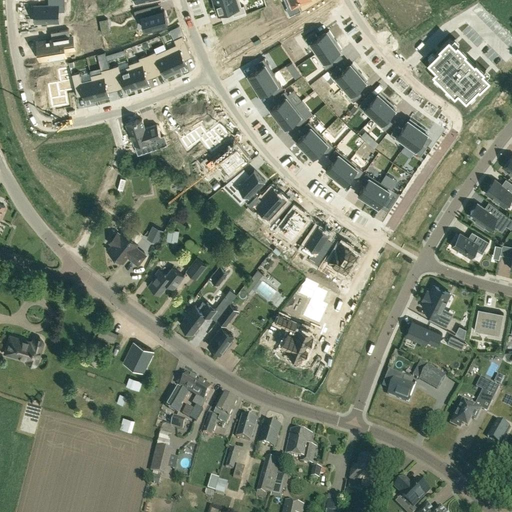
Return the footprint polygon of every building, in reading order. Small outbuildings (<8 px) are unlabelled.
[(35,5),(35,22),(59,22),(59,11),(65,11),(64,0),(48,0),(49,5),(35,5)] [(217,0),(215,1),(216,3),(214,4),(217,11),(218,11),(219,13),(232,9),(234,15),(246,11),(244,5),(242,5),(239,0),(217,0)] [(284,0),(288,6),(286,7),(290,15),(301,10),(298,3),(303,0),(284,0)] [(156,4),(140,8),(142,17),(148,15),(151,27),(153,27),(154,30),(164,27),(163,24),(174,21),(170,8),(168,9),(158,11),(156,4)] [(242,28),(226,33),(231,46),(258,36),(255,29),(244,34),(242,28)] [(47,40),(39,42),(41,58),(49,57),(50,60),(65,58),(64,49),(74,48),(72,37),(72,36),(70,36),(69,29),(51,32),(52,40),(50,40),(50,39),(49,39),(50,40),(48,40),(47,39),(47,40)] [(314,31),(305,38),(315,53),(336,39),(329,30),(328,31),(327,30),(327,31),(318,37),(314,31)] [(176,44),(166,49),(177,72),(188,66),(185,60),(192,56),(182,35),(174,39),(176,44)] [(440,48),(428,61),(436,69),(433,72),(455,95),(459,92),(467,100),(479,87),(480,89),(491,78),(484,71),(485,70),(476,61),(475,62),(466,52),(467,51),(458,42),(456,44),(449,37),(439,47),(440,48)] [(336,39),(315,53),(326,68),(335,62),(332,57),(340,51),(341,51),(341,50),(342,49),(336,39)] [(156,51),(147,54),(156,76),(163,72),(165,77),(177,72),(166,49),(157,53),(156,51)] [(139,60),(129,63),(130,66),(130,65),(138,87),(150,83),(148,79),(156,76),(147,54),(139,57),(139,60)] [(248,75),(247,76),(253,86),(274,73),(264,57),(255,63),(258,68),(248,75)] [(338,66),(329,73),(342,87),(360,71),(353,62),(351,64),(351,63),(350,63),(342,71),(338,66)] [(119,64),(110,67),(116,89),(124,87),(126,91),(138,87),(130,65),(130,66),(120,69),(119,64)] [(102,72),(91,74),(92,79),(97,99),(109,96),(108,91),(116,89),(110,67),(101,70),(102,72)] [(360,71),(342,87),(354,101),(362,94),(358,89),(366,82),(367,81),(366,81),(368,79),(360,71)] [(80,72),(72,74),(77,96),(83,94),(85,102),(97,99),(92,79),(82,82),(80,72)] [(274,73),(253,86),(259,96),(260,95),(261,95),(271,89),(274,94),(283,88),(274,73)] [(62,92),(48,94),(50,107),(63,105),(62,96),(70,95),(69,83),(61,84),(62,92)] [(271,109),(270,110),(277,119),(296,104),(288,94),(285,90),(276,97),(280,102),(271,108),(271,109)] [(366,97),(358,105),(372,117),(388,99),(380,92),(379,93),(378,92),(377,93),(378,93),(370,101),(366,97)] [(388,99),(372,117),(385,130),(393,122),(388,117),(395,109),(396,110),(396,109),(395,108),(397,107),(388,99)] [(296,104),(277,119),(284,128),(285,127),(286,128),(286,127),(295,121),(298,125),(307,118),(306,117),(310,114),(307,111),(304,114),(296,104)] [(397,124),(390,134),(405,144),(419,124),(410,118),(409,119),(408,119),(408,120),(402,128),(397,124)] [(136,121),(126,124),(129,133),(131,133),(135,146),(150,141),(158,138),(159,141),(158,142),(159,144),(160,144),(161,146),(167,144),(164,135),(161,136),(157,124),(145,128),(142,119),(138,120),(138,119),(136,120),(136,121)] [(305,132),(296,140),(305,149),(321,133),(309,120),(301,128),(305,132)] [(405,144),(401,150),(401,151),(401,150),(410,157),(414,151),(420,155),(427,146),(421,142),(427,135),(428,134),(428,133),(427,133),(429,131),(419,124),(405,144)] [(208,125),(195,134),(203,144),(211,138),(214,144),(224,137),(218,130),(214,133),(208,125)] [(365,131),(361,136),(374,147),(378,143),(365,131)] [(321,133),(305,149),(314,158),(322,150),(326,154),(334,146),(321,133)] [(327,169),(326,171),(334,178),(350,159),(336,147),(329,156),(333,160),(327,168),(326,168),(326,169),(327,169)] [(222,159),(213,166),(221,174),(227,170),(231,175),(246,161),(239,153),(227,164),(222,159)] [(350,159),(334,178),(343,185),(344,184),(345,184),(346,184),(345,183),(352,175),(357,179),(364,170),(350,159)] [(238,173),(223,186),(231,195),(237,189),(246,198),(249,196),(266,180),(255,169),(244,180),(238,173)] [(359,194),(358,196),(368,202),(381,181),(366,172),(360,181),(365,184),(359,193),(358,194),(359,194)] [(494,180),(485,192),(504,206),(511,195),(511,182),(510,181),(506,187),(502,184),(501,185),(494,180)] [(381,181),(368,202),(377,208),(378,206),(379,207),(380,207),(379,206),(380,205),(385,197),(393,202),(399,193),(392,188),(381,181)] [(265,194),(253,205),(259,211),(266,204),(273,211),(284,198),(276,191),(269,199),(265,194)] [(472,212),(469,216),(477,221),(475,224),(484,229),(485,227),(489,230),(492,224),(502,231),(506,225),(511,228),(511,227),(511,218),(498,209),(494,215),(478,203),(473,211),(472,210),(471,212),(472,212)] [(283,213),(276,222),(292,234),(303,220),(297,216),(299,215),(292,209),(286,216),(283,213)] [(229,226),(221,219),(217,224),(226,230),(229,226)] [(153,226),(147,238),(157,244),(164,231),(153,226)] [(318,227),(306,244),(314,249),(311,254),(308,258),(318,265),(328,250),(322,246),(327,238),(329,234),(318,227)] [(167,238),(177,239),(178,231),(168,229),(167,238)] [(476,250),(482,253),(489,241),(472,231),(472,232),(478,235),(475,240),(460,232),(451,246),(452,247),(453,245),(471,256),(470,258),(471,258),(476,250)] [(138,243),(123,232),(120,235),(115,235),(112,239),(113,244),(108,250),(123,262),(125,259),(125,257),(128,257),(138,264),(145,255),(135,247),(138,243)] [(334,255),(326,266),(331,269),(336,262),(344,267),(353,255),(348,251),(349,250),(345,247),(344,249),(343,248),(337,257),(334,255)] [(197,279),(207,265),(197,257),(186,271),(197,279)] [(184,276),(173,267),(167,275),(159,269),(155,275),(156,276),(149,285),(160,294),(168,284),(174,288),(184,276)] [(218,285),(228,273),(224,270),(221,267),(211,280),(218,285)] [(266,276),(258,270),(254,275),(262,281),(266,276)] [(426,301),(422,308),(432,312),(429,318),(447,327),(450,320),(439,315),(450,294),(433,285),(430,292),(427,291),(423,300),(426,301)] [(317,292),(304,309),(319,320),(326,308),(321,305),(326,298),(317,292)] [(206,304),(202,302),(198,307),(195,305),(180,324),(193,333),(207,315),(210,317),(216,309),(207,302),(206,304)] [(268,312),(273,306),(268,302),(263,307),(268,312)] [(226,325),(237,309),(229,304),(218,320),(226,325)] [(478,309),(474,331),(491,334),(500,336),(504,314),(495,312),(478,309)] [(442,334),(412,320),(405,336),(425,345),(425,344),(427,341),(437,346),(441,335),(442,334)] [(114,343),(118,333),(102,326),(97,335),(98,335),(96,340),(110,346),(112,342),(114,343)] [(460,326),(456,334),(465,339),(467,329),(460,326)] [(221,354),(234,336),(221,327),(208,345),(221,354)] [(291,335),(285,345),(290,348),(289,350),(295,354),(298,348),(296,347),(298,343),(300,345),(303,339),(297,336),(298,333),(291,329),(289,334),(291,335)] [(9,335),(4,353),(11,355),(15,356),(26,360),(27,355),(37,359),(42,345),(42,344),(42,343),(42,342),(42,341),(41,341),(41,340),(40,339),(39,338),(38,338),(37,338),(36,338),(35,338),(34,338),(33,338),(33,339),(32,339),(32,340),(31,340),(31,341),(31,342),(9,335)] [(447,342),(462,349),(465,342),(451,335),(447,342)] [(142,372),(153,351),(134,342),(123,363),(142,372)] [(91,349),(87,357),(95,360),(98,353),(91,349)] [(438,390),(446,375),(428,365),(419,379),(438,390)] [(192,393),(198,383),(197,383),(199,379),(184,370),(177,383),(180,385),(180,386),(181,386),(185,388),(183,391),(185,393),(185,392),(187,390),(192,393)] [(389,370),(383,387),(390,390),(388,394),(409,401),(415,385),(402,380),(402,379),(404,375),(389,370)] [(498,374),(494,382),(500,384),(504,377),(498,374)] [(139,391),(142,382),(129,377),(126,386),(139,391)] [(202,409),(208,399),(205,397),(211,386),(199,379),(197,383),(198,383),(192,393),(197,396),(193,403),(202,409)] [(498,386),(490,382),(483,397),(491,400),(498,386)] [(183,391),(185,388),(181,386),(179,389),(178,388),(171,400),(172,401),(168,408),(178,413),(182,406),(181,406),(188,394),(185,392),(185,393),(183,391)] [(124,405),(126,396),(120,394),(117,403),(124,405)] [(230,417),(229,416),(237,401),(223,394),(216,409),(214,413),(219,416),(218,419),(218,420),(227,425),(230,417)] [(476,421),(485,404),(478,400),(475,406),(464,401),(458,411),(457,410),(451,421),(453,422),(452,424),(461,428),(463,425),(468,427),(472,419),(476,421)] [(187,405),(183,412),(182,414),(188,417),(195,421),(198,417),(192,413),(194,409),(187,405)] [(198,417),(201,413),(194,409),(192,413),(198,417)] [(214,432),(216,426),(215,425),(218,417),(209,414),(203,432),(212,435),(213,431),(214,432)] [(183,429),(186,419),(174,415),(171,426),(183,429)] [(251,441),(257,419),(243,415),(236,436),(251,441)] [(132,432),(135,421),(123,417),(120,429),(132,432)] [(500,444),(510,427),(509,427),(497,421),(498,420),(497,420),(487,437),(488,438),(488,437),(499,443),(499,444),(500,444)] [(274,447),(281,426),(266,422),(260,443),(274,447)] [(312,463),(316,447),(310,445),(313,434),(291,429),(286,454),(302,457),(301,461),(312,463)] [(166,475),(173,449),(157,446),(151,471),(166,475)] [(234,469),(239,450),(231,448),(225,466),(224,466),(222,474),(230,476),(233,469),(234,469)] [(266,494),(272,473),(276,459),(267,456),(262,470),(257,492),(266,494)] [(369,458),(361,457),(359,468),(353,466),(351,479),(363,481),(362,486),(373,488),(376,474),(375,474),(378,460),(376,460),(375,458),(370,457),(369,458)] [(242,479),(245,467),(237,464),(233,476),(232,476),(231,479),(229,478),(228,482),(219,480),(219,478),(218,478),(215,491),(224,494),(225,488),(238,492),(241,482),(240,482),(241,479),(242,479)] [(320,478),(322,468),(313,466),(311,476),(320,478)] [(282,496),(283,491),(284,491),(290,470),(279,467),(270,497),(282,500),(283,497),(282,496)] [(152,475),(151,482),(158,484),(160,477),(152,475)] [(215,491),(218,478),(212,476),(208,489),(215,491)] [(412,486),(404,477),(395,487),(403,495),(402,496),(413,507),(418,502),(424,496),(429,491),(428,490),(428,488),(426,485),(424,486),(418,480),(412,486)] [(337,511),(339,511),(342,499),(330,496),(327,510),(337,511)] [(427,499),(424,496),(418,502),(421,505),(427,499)] [(301,511),(303,506),(297,505),(286,502),(283,511),(301,511)]
